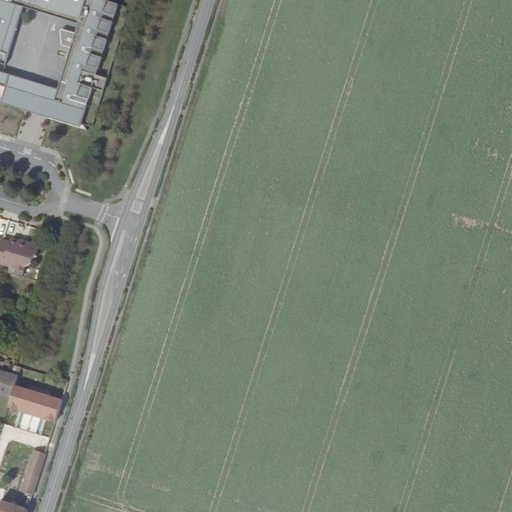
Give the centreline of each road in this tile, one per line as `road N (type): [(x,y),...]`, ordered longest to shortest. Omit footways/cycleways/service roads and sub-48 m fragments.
road 1 (tertiary): [(135,224),(45,511)]
road 2 (tertiary): [(209,0),(135,224)]
